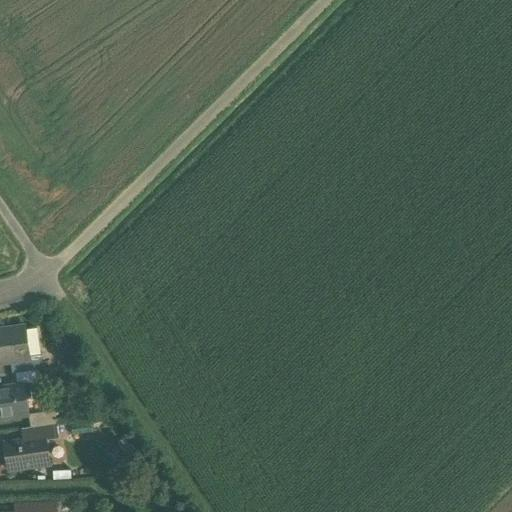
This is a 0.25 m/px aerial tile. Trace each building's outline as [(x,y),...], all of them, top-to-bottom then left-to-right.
[(24,329),(0,332),(0,364),(11,363),(29,361),(29,359),(24,329)] [(29,361),(11,363),(12,374),(40,370),(38,358),(29,359),(29,361)] [(25,386),(0,389),(0,421),(29,417),(25,386)] [(56,425),(23,430),(25,442),(45,439),(57,437),(56,425)] [(25,442),(5,445),(9,471),(49,465),(45,439),(25,442)] [(56,511),(57,502),(21,503),(21,511),(56,511)]
